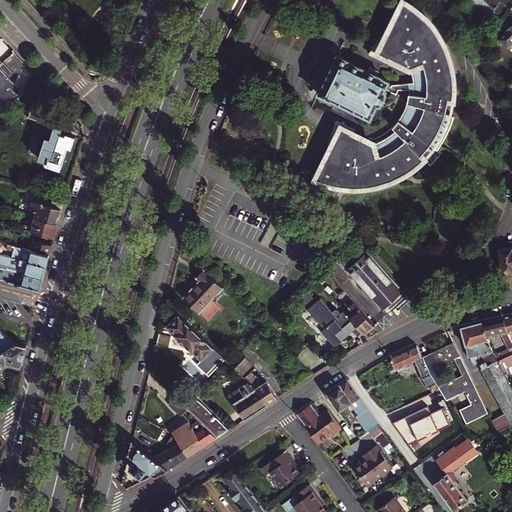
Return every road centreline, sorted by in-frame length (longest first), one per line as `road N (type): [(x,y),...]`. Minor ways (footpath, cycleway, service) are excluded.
road 1 (primary): [(57,511),(138,190),(218,0)]
road 2 (primary): [(201,0),(124,188),(39,511)]
road 3 (tertiary): [(98,504),(179,196),(264,0)]
road 4 (tertiary): [(281,408),(426,323),(511,298)]
road 5 (tertiary): [(98,504),(125,502),(173,479),(281,408)]
road 6 (tertiary): [(110,114),(55,305)]
road 7 (tertiary): [(1,0),(110,114)]
road 8 (residential): [(281,408),(354,511)]
road 9 (tertiary): [(161,0),(110,114)]
